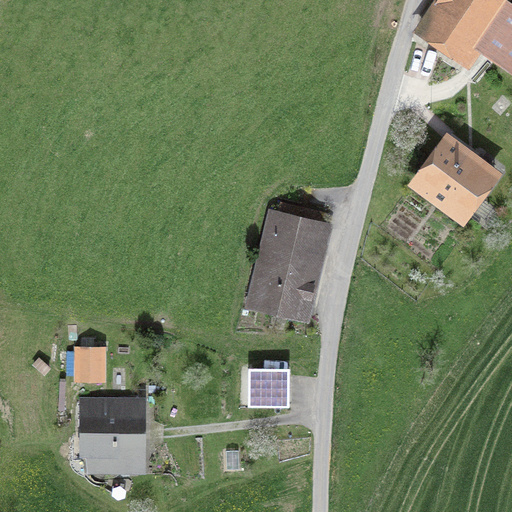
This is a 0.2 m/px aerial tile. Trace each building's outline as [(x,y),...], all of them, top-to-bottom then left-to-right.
[(445,0),(421,35),(459,62),(471,44),(510,72),(511,69),(511,6),(503,0),(445,0)] [(476,163),(448,143),(418,183),(462,216),(489,179),(473,168),(476,163)] [(322,227),(319,226),(322,214),(281,205),(255,305),(300,316),(322,227)] [(103,364),(98,364),(99,349),(81,349),(81,379),(102,380),(103,364)] [(288,406),(289,372),(253,371),(253,405),(288,406)] [(137,469),(138,401),(105,401),(105,414),(84,414),(83,454),(105,454),(105,468),(137,469)]
